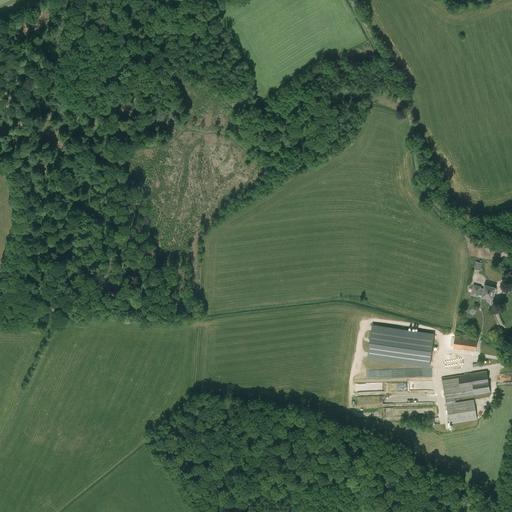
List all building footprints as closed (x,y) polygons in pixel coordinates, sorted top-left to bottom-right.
[(465,214),(464,220),(472,223),(474,217),(465,214)] [(476,261),(474,269),(480,270),(482,263),(476,261)] [(474,286),(471,295),(478,296),(480,287),(474,286)] [(482,296),(492,298),(494,288),(485,286),(482,296)] [(429,367),(434,335),(373,326),(368,357),(429,367)] [(455,336),(453,348),(475,351),(477,339),(455,336)] [(458,376),(458,375),(442,378),(449,424),(477,420),(474,399),(455,402),(454,398),(490,392),(486,371),(458,376)] [(426,406),(426,414),(438,414),(438,405),(426,406)]
